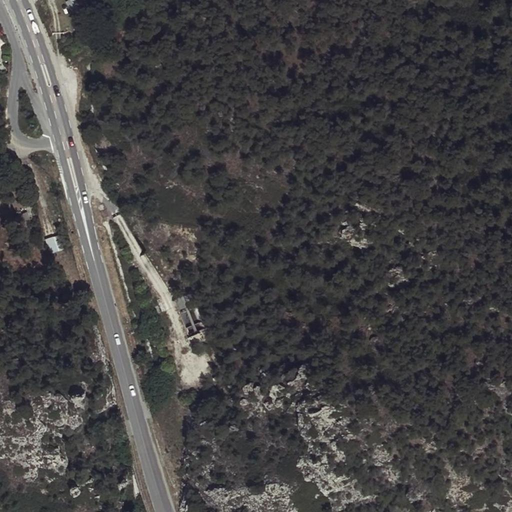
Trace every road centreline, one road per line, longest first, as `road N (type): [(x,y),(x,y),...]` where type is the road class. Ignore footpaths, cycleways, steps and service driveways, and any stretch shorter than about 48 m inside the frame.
road 1 (primary): [(64,142),(167,511)]
road 2 (residential): [(0,8),(16,54),(15,138),(64,142)]
road 3 (primary): [(18,0),(64,142)]
